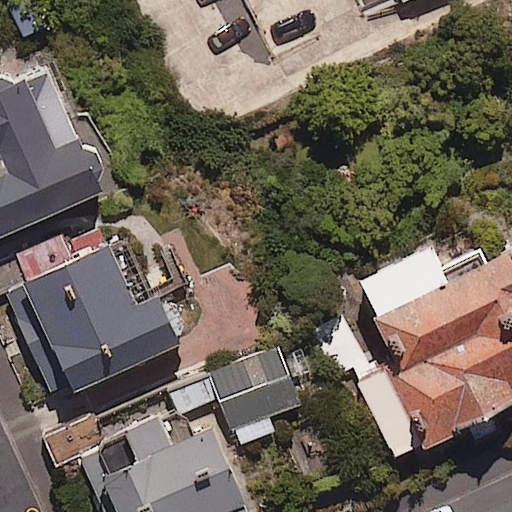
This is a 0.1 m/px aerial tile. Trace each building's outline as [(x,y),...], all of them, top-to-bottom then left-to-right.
[(53,20),(45,0),(11,0),(23,31),(53,20)] [(444,0),(405,0),(414,15),(444,0)] [(0,224),(118,171),(61,42),(0,69),(0,224)] [(511,234),(459,259),(445,227),(357,267),(398,358),(359,375),(392,449),(465,416),(462,410),(511,387),(511,234)] [(142,288),(116,229),(5,278),(55,391),(193,329),(169,276),(142,288)] [(175,397),(101,429),(85,391),(35,413),(58,466),(85,454),(110,511),(129,503),(132,511),(238,511),(263,501),(237,441),(276,424),(270,410),(309,393),(282,333),(169,383),(175,397)]
